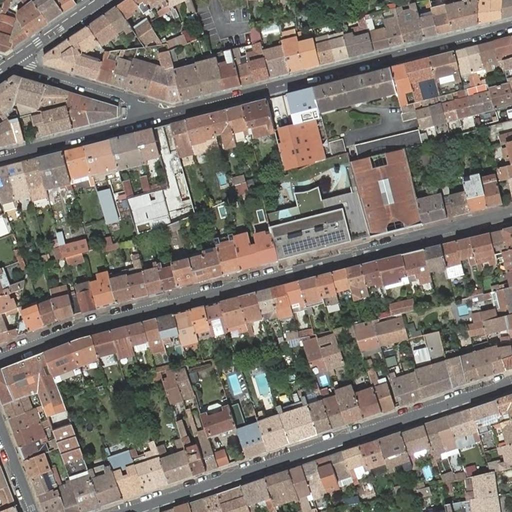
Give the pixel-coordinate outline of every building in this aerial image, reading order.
[(0,15),(0,50),(6,52),(18,43),(49,23),(35,2),(33,0),(22,0),(27,7),(19,13),(17,20),(4,16),(8,10),(10,0),(4,0),(1,11),(0,15)] [(33,0),(35,2),(49,23),(64,13),(54,0),(33,0)] [(54,0),(64,13),(76,4),(73,0),(54,0)] [(134,0),(126,0),(117,6),(127,20),(130,17),(128,15),(139,7),(134,0)] [(149,0),(134,0),(139,7),(145,14),(153,8),(149,0)] [(164,14),(171,11),(166,0),(149,0),(153,8),(161,3),(164,8),(161,9),(164,14)] [(190,11),(195,9),(193,3),(191,0),(166,0),(171,11),(175,19),(179,17),(176,9),(175,9),(173,6),(186,0),(187,0),(189,3),(187,3),(190,11)] [(428,0),(426,1),(416,3),(417,8),(422,6),(431,4),(430,2),(429,0),(428,0)] [(449,0),(444,0),(446,4),(453,31),(478,25),(478,0),(464,0),(464,1),(451,4),(449,0)] [(490,22),(490,0),(478,0),(478,25),(490,22)] [(490,0),(490,22),(503,18),(503,0),(490,0)] [(511,0),(503,0),(503,18),(511,15),(511,0)] [(402,7),(397,8),(396,8),(405,43),(425,38),(420,18),(419,16),(418,10),(417,8),(416,3),(411,4),(410,5),(411,8),(403,10),(402,7)] [(453,31),(446,4),(432,8),(433,11),(439,35),(453,31)] [(117,6),(89,26),(102,46),(119,35),(118,33),(124,29),(128,34),(134,30),(133,29),(127,20),(117,6)] [(405,43),(396,8),(391,9),(392,13),(394,12),(395,17),(384,20),(386,27),(391,47),(405,43)] [(425,38),(439,35),(433,11),(429,12),(430,13),(430,15),(420,18),(425,38)] [(369,15),(367,15),(365,16),(369,34),(374,51),(391,47),(386,27),(375,30),(372,19),(383,16),(382,15),(382,12),(381,12),(369,15)] [(365,16),(359,17),(362,27),(352,30),(354,35),(345,37),(350,57),(359,55),(374,51),(369,34),(365,16)] [(147,18),(133,29),(134,30),(144,46),(154,39),(158,46),(163,45),(160,41),(157,36),(154,30),(151,24),(149,22),(147,18)] [(102,62),(104,55),(101,54),(98,61),(79,55),(75,49),(79,47),(82,51),(86,52),(90,48),(91,50),(99,45),(100,47),(102,46),(89,26),(44,56),(45,64),(97,80),(102,62)] [(258,28),(251,30),(252,40),(252,45),(256,44),(261,43),(258,28)] [(169,45),(170,51),(176,49),(191,42),(197,40),(194,33),(192,34),(190,30),(183,32),(184,35),(167,42),(165,38),(160,41),(163,45),(169,45)] [(282,34),(283,41),(285,50),(291,72),(305,69),(297,37),(296,33),(296,30),(282,34)] [(198,39),(205,36),(203,31),(196,34),(198,39)] [(300,32),(297,33),(296,33),(297,37),(305,69),(320,65),(314,41),(303,44),(300,32)] [(328,35),(314,39),(314,41),(320,65),(350,57),(345,37),(344,33),(329,37),(328,35)] [(511,36),(494,41),(499,61),(504,60),(503,56),(509,54),(510,58),(511,57),(511,36)] [(494,41),(479,45),(485,70),(486,71),(501,67),(499,61),(494,41)] [(264,55),(261,43),(256,44),(258,54),(252,56),(248,57),(251,70),(252,70),(255,81),(270,78),(264,55)] [(158,46),(160,54),(161,58),(164,69),(166,69),(174,67),(174,64),(173,61),(170,51),(169,45),(163,45),(158,46)] [(479,45),(466,48),(476,86),(481,85),(478,74),(477,72),(485,70),(479,45)] [(251,70),(248,57),(242,59),(239,48),(232,50),(241,85),(255,81),(252,70),(251,70)] [(466,48),(455,51),(460,70),(461,76),(469,74),(472,87),(476,86),(466,48)] [(176,49),(170,51),(173,61),(178,60),(176,49)] [(241,85),(232,50),(230,50),(225,51),(228,65),(222,66),(221,63),(218,64),(225,90),(241,85)] [(270,78),(291,72),(285,50),(267,54),(264,55),(270,78)] [(455,51),(430,57),(435,77),(440,96),(453,92),(457,91),(464,89),(463,86),(461,76),(460,70),(455,51)] [(108,52),(105,52),(104,55),(102,62),(97,80),(111,84),(119,59),(116,58),(115,61),(108,60),(111,52),(108,52)] [(430,57),(406,64),(411,83),(413,91),(416,102),(424,100),(427,99),(431,98),(436,97),(440,96),(435,77),(430,57)] [(504,60),(499,61),(501,67),(502,70),(506,69),(509,82),(490,87),(495,108),(511,104),(511,57),(510,58),(504,60)] [(133,63),(119,59),(111,84),(125,88),(133,63)] [(179,63),(174,64),(174,67),(183,100),(204,95),(196,64),(195,59),(191,60),(192,65),(192,69),(181,71),(180,67),(179,63)] [(196,64),(204,95),(225,90),(218,64),(217,59),(196,64)] [(125,88),(144,94),(148,95),(158,67),(133,63),(125,88)] [(406,64),(391,67),(398,93),(398,94),(401,106),(407,104),(404,93),(413,91),(411,83),(406,64)] [(183,100),(174,67),(166,69),(164,69),(158,67),(148,95),(173,103),(183,100)] [(349,78),(314,87),(317,98),(320,113),(358,103),(398,93),(391,67),(349,78)] [(16,99),(22,78),(16,76),(15,76),(0,86),(0,106),(5,114),(7,117),(10,115),(8,112),(13,108),(16,99)] [(47,85),(22,78),(16,99),(13,108),(16,109),(17,114),(19,119),(31,116),(37,138),(49,135),(43,112),(42,110),(39,109),(40,106),(40,105),(47,85)] [(468,88),(465,89),(472,115),(473,114),(495,109),(495,108),(490,87),(489,83),(485,84),(487,91),(470,96),(468,88)] [(68,101),(70,92),(47,85),(40,105),(40,106),(39,109),(42,110),(44,106),(45,106),(68,101)] [(301,90),(288,94),(296,125),(322,118),(320,113),(317,98),(314,87),(301,90)] [(460,98),(455,100),(460,118),(472,115),(465,89),(464,89),(457,91),(459,95),(460,98)] [(86,111),(90,98),(70,92),(68,101),(67,105),(69,112),(77,110),(78,112),(83,111),(83,110),(86,111)] [(440,96),(442,103),(447,121),(460,118),(455,100),(454,97),(453,92),(440,96)] [(429,106),(435,125),(447,121),(442,103),(440,96),(436,97),(438,104),(433,105),(431,98),(427,99),(429,106)] [(86,112),(90,124),(117,117),(118,107),(90,98),(86,111),(86,112)] [(267,99),(243,105),(250,133),(254,132),(256,137),(272,133),(276,132),(276,130),(274,126),(269,104),(268,100),(267,99)] [(414,103),(418,117),(421,126),(418,126),(419,129),(423,144),(428,142),(424,127),(435,125),(429,106),(423,108),(421,103),(425,103),(424,100),(416,102),(414,103)] [(407,104),(401,106),(403,113),(402,113),(404,121),(418,117),(414,103),(407,104)] [(49,135),(73,129),(69,112),(67,105),(43,112),(49,135)] [(243,105),(227,109),(234,133),(236,142),(246,139),(245,135),(246,134),(250,133),(243,105)] [(227,109),(211,114),(216,134),(224,132),(226,141),(228,147),(237,145),(236,142),(234,133),(227,109)] [(73,129),(90,124),(86,112),(86,111),(83,110),(83,111),(78,112),(77,110),(69,112),(73,129)] [(0,141),(3,146),(17,143),(13,125),(11,122),(9,119),(7,117),(5,114),(3,115),(1,116),(5,122),(0,125),(0,141)] [(211,114),(186,120),(194,151),(199,150),(197,143),(207,140),(207,139),(217,136),(216,134),(211,114)] [(276,130),(276,132),(287,175),(288,174),(309,165),(316,162),(317,163),(332,158),(328,143),(322,118),(296,125),(276,130)] [(17,143),(25,141),(19,120),(11,122),(13,125),(17,143)] [(186,120),(171,124),(180,157),(182,166),(185,165),(183,157),(195,153),(194,151),(186,120)] [(171,124),(153,129),(161,156),(162,160),(168,182),(169,187),(152,192),(146,194),(134,197),(127,199),(134,223),(139,237),(150,233),(163,228),(180,221),(194,215),(196,215),(187,183),(182,166),(180,157),(171,124)] [(470,131),(472,139),(498,132),(496,124),(478,129),(477,129),(470,131)] [(153,129),(136,133),(144,160),(145,164),(148,163),(147,159),(161,156),(153,129)] [(423,144),(419,129),(355,146),(359,161),(404,149),(411,147),(423,144)] [(511,132),(500,135),(502,144),(511,141),(511,132)] [(136,133),(111,139),(118,167),(120,171),(145,164),(144,160),(136,133)] [(111,139),(85,146),(93,174),(95,183),(121,177),(120,171),(118,167),(111,139)] [(343,139),(328,143),(332,158),(346,153),(343,139)] [(511,141),(502,144),(503,149),(505,159),(507,165),(511,164),(511,141)] [(85,146),(63,152),(71,183),(75,182),(74,178),(88,175),(89,178),(92,189),(96,188),(95,185),(95,183),(93,174),(85,146)] [(411,147),(404,149),(409,168),(416,167),(411,147)] [(359,161),(352,163),(354,169),(365,212),(372,237),(397,230),(423,224),(418,201),(409,168),(404,149),(359,161)] [(63,152),(38,158),(46,189),(47,192),(47,195),(48,197),(50,206),(56,204),(53,193),(51,194),(50,188),(60,185),(61,187),(66,186),(67,190),(73,189),(71,183),(63,152)] [(38,158),(22,162),(31,196),(32,196),(32,199),(33,200),(48,197),(47,195),(47,192),(46,189),(38,158)] [(22,162),(7,166),(17,200),(31,196),(22,162)] [(511,178),(511,164),(507,165),(499,167),(502,180),(510,179),(511,178)] [(7,166),(0,167),(0,198),(1,202),(2,204),(5,211),(19,207),(17,202),(17,200),(7,166)] [(274,241),(279,261),(304,254),(337,246),(372,237),(365,212),(354,169),(349,171),(355,195),(324,203),(319,187),(310,190),(305,192),(295,193),(299,210),(268,218),(271,231),(274,241)] [(481,178),(480,174),(471,177),(463,178),(464,183),(467,192),(472,212),(488,208),(481,178)] [(496,175),(481,178),(488,208),(503,204),(498,182),(496,175)] [(151,187),(148,176),(142,178),(146,194),(152,192),(151,187)] [(232,179),(234,186),(238,185),(246,182),(245,176),(232,179)] [(130,181),(123,183),(124,188),(127,199),(134,197),(130,181)] [(104,182),(95,185),(96,188),(107,224),(119,220),(111,192),(110,189),(107,190),(104,182)] [(168,182),(151,187),(152,192),(169,187),(168,182)] [(238,185),(240,196),(242,195),(249,192),(246,182),(238,185)] [(124,188),(111,192),(119,220),(126,218),(132,216),(127,199),(124,188)] [(227,190),(218,193),(220,200),(230,197),(227,190)] [(455,216),(472,212),(467,192),(450,196),(442,198),(447,218),(455,216)] [(442,195),(418,201),(423,224),(447,218),(442,198),(442,195)] [(134,223),(132,216),(126,218),(128,225),(134,223)] [(497,231),(490,233),(493,247),(500,245),(502,252),(503,252),(511,249),(511,227),(504,229),(497,231)] [(163,228),(150,233),(151,237),(165,233),(163,228)] [(274,241),(271,231),(256,235),(258,245),(256,245),(261,265),(279,261),(274,241)] [(490,233),(471,238),(475,258),(477,263),(478,270),(482,270),(480,262),(489,260),(490,264),(497,263),(495,254),(495,253),(493,247),(490,233)] [(219,238),(216,239),(218,248),(225,275),(243,270),(234,237),(234,234),(230,235),(232,240),(221,243),(219,238)] [(256,245),(255,245),(251,246),(247,234),(234,237),(243,270),(261,265),(256,245)] [(230,235),(219,238),(221,243),(232,240),(230,235)] [(100,241),(102,248),(113,245),(111,238),(100,241)] [(471,238),(456,241),(460,259),(470,256),(472,264),(477,263),(475,258),(471,238)] [(61,247),(64,258),(66,257),(83,253),(91,251),(87,240),(66,246),(61,247)] [(456,241),(441,245),(447,268),(449,274),(450,278),(464,275),(460,259),(456,241)] [(113,245),(102,248),(104,252),(120,248),(119,243),(114,245),(113,245)] [(441,245),(424,249),(430,271),(439,269),(439,270),(447,268),(441,245)] [(55,249),(58,260),(64,258),(61,247),(55,249)] [(206,251),(204,252),(204,255),(210,279),(225,275),(218,248),(214,249),(215,253),(207,255),(206,251)] [(413,251),(403,254),(408,275),(408,276),(409,281),(417,279),(420,278),(421,283),(423,293),(434,290),(432,280),(430,271),(424,249),(413,251)] [(511,269),(511,249),(503,252),(509,271),(511,269)] [(142,267),(138,250),(135,251),(136,256),(133,257),(136,268),(127,271),(127,275),(128,276),(134,299),(150,295),(144,272),(142,267)] [(189,256),(188,251),(175,254),(176,258),(172,259),(172,260),(173,264),(173,266),(176,275),(179,287),(196,283),(193,271),(190,259),(189,256)] [(204,255),(204,252),(201,252),(202,256),(194,258),(193,254),(189,256),(190,259),(193,271),(196,283),(210,279),(204,255)] [(83,253),(66,257),(68,264),(85,260),(83,253)] [(403,254),(378,260),(384,284),(385,285),(402,281),(401,277),(408,276),(408,275),(403,254)] [(23,270),(27,268),(23,257),(18,259),(19,261),(23,270)] [(48,257),(36,260),(38,265),(43,264),(50,262),(48,257)] [(161,259),(157,260),(157,263),(157,264),(165,291),(179,287),(176,275),(173,266),(163,269),(162,263),(161,259)] [(173,264),(172,260),(162,263),(163,269),(173,266),(173,264)] [(378,260),(362,265),(367,286),(376,283),(377,286),(382,285),(384,284),(378,260)] [(146,266),(142,267),(144,272),(150,295),(165,291),(157,264),(157,263),(154,264),(155,269),(148,271),(146,266)] [(43,264),(38,265),(36,266),(37,272),(44,270),(43,264)] [(362,265),(347,268),(352,288),(355,300),(361,298),(361,297),(369,295),(367,286),(362,265)] [(24,287),(25,280),(11,286),(5,271),(6,270),(4,267),(0,268),(0,296),(9,293),(24,287)] [(347,268),(332,273),(337,292),(337,293),(338,296),(342,295),(340,291),(352,288),(347,268)] [(511,269),(509,271),(508,271),(511,283),(507,284),(497,287),(498,290),(508,288),(511,287),(511,286),(511,269)] [(113,274),(110,275),(110,276),(111,280),(112,282),(117,303),(134,299),(128,276),(127,275),(127,271),(126,270),(122,272),(123,276),(114,279),(113,274)] [(324,303),(325,307),(340,303),(338,296),(337,293),(337,292),(332,273),(317,276),(322,297),(323,299),(324,303)] [(111,280),(110,276),(100,278),(101,281),(102,285),(112,282),(111,280)] [(320,304),(324,303),(323,299),(322,297),(317,276),(300,281),(306,303),(307,305),(309,315),(313,313),(310,302),(319,300),(320,304)] [(101,281),(91,284),(93,291),(98,308),(117,303),(112,282),(102,285),(101,281)] [(300,281),(286,285),(291,304),(302,300),(304,306),(307,305),(306,303),(300,281)] [(277,309),(278,313),(283,311),(283,308),(291,305),(291,304),(286,285),(271,288),(277,309)] [(475,323),(484,321),(505,316),(511,314),(511,286),(511,287),(508,288),(498,290),(496,291),(484,294),(484,293),(484,294),(477,295),(478,302),(492,298),(495,310),(473,315),(475,323)] [(264,320),(279,317),(278,313),(277,309),(271,288),(257,292),(262,313),(263,318),(264,320)] [(468,292),(470,297),(477,295),(484,294),(482,288),(468,292)] [(67,289),(55,292),(57,299),(69,295),(67,289)] [(83,312),(98,308),(93,291),(79,295),(83,312)] [(55,292),(51,293),(51,295),(53,300),(58,320),(71,315),(75,314),(81,313),(76,294),(70,295),(69,295),(57,299),(55,292)] [(248,330),(251,337),(254,336),(250,322),(263,318),(262,313),(257,292),(240,297),(246,321),(247,322),(248,330)] [(19,308),(21,307),(22,301),(17,303),(16,304),(14,298),(11,299),(9,293),(0,296),(0,314),(2,314),(19,308)] [(40,301),(38,302),(39,306),(44,326),(58,320),(53,300),(51,295),(48,296),(50,301),(41,305),(40,301)] [(477,295),(470,297),(471,304),(478,302),(477,295)] [(40,300),(40,301),(41,305),(50,301),(48,296),(40,300)] [(242,332),(248,330),(247,322),(246,321),(240,297),(220,302),(227,326),(235,324),(240,327),(241,327),(242,332)] [(389,305),(392,316),(393,316),(402,313),(416,310),(413,299),(389,305)] [(291,304),(291,305),(292,309),(304,306),(302,300),(291,304)] [(39,306),(38,302),(31,305),(32,308),(22,312),(23,315),(30,331),(44,326),(39,306)] [(213,334),(228,331),(227,326),(220,302),(205,306),(211,328),(212,332),(213,334)] [(278,313),(279,317),(293,313),(292,309),(291,305),(283,308),(283,311),(278,313)] [(208,333),(212,332),(211,328),(205,306),(190,309),(196,332),(197,335),(201,335),(200,331),(207,329),(208,333)] [(0,332),(9,331),(4,317),(20,311),(22,310),(21,309),(21,307),(19,308),(2,314),(0,314),(0,332)] [(183,344),(199,340),(197,335),(196,332),(190,309),(174,314),(180,334),(183,344)] [(18,336),(30,331),(23,315),(22,312),(22,310),(20,311),(19,315),(18,329),(9,331),(0,332),(0,342),(1,342),(18,336)] [(171,336),(180,334),(174,314),(158,318),(163,337),(163,338),(164,342),(172,340),(171,336)] [(505,316),(484,321),(487,334),(506,330),(509,329),(505,316)] [(380,323),(374,325),(381,345),(399,341),(408,338),(404,323),(403,317),(384,322),(380,323)] [(158,318),(143,322),(148,341),(150,347),(151,353),(166,349),(164,342),(163,338),(163,337),(158,318)] [(355,330),(355,331),(361,351),(381,345),(374,325),(373,321),(368,322),(370,327),(365,329),(363,323),(361,324),(353,325),(355,330)] [(487,334),(484,321),(468,325),(469,330),(471,336),(484,333),(485,337),(487,336),(487,334)] [(143,322),(128,326),(133,345),(133,348),(134,351),(138,350),(137,344),(145,342),(146,348),(150,347),(148,341),(143,322)] [(334,330),(336,336),(355,331),(355,330),(353,325),(346,327),(334,330)] [(128,326),(112,330),(118,351),(118,352),(119,359),(135,354),(134,351),(133,348),(133,345),(128,326)] [(112,330),(92,335),(98,356),(118,351),(112,330)] [(289,340),(300,337),(298,333),(298,330),(287,333),(289,340)] [(326,360),(331,376),(335,374),(333,368),(345,364),(336,336),(334,330),(331,330),(317,334),(318,338),(324,354),(326,360)] [(447,360),(440,331),(424,335),(427,347),(414,351),(416,361),(418,366),(424,364),(428,363),(429,365),(425,367),(418,368),(416,369),(417,372),(423,398),(454,388),(447,360)] [(80,339),(70,342),(79,366),(99,358),(98,356),(92,335),(80,339)] [(511,343),(511,341),(511,337),(510,336),(500,337),(501,342),(502,347),(503,351),(501,353),(499,348),(497,345),(493,346),(489,347),(495,374),(511,368),(511,343)] [(312,365),(326,360),(324,354),(318,338),(304,342),(309,359),(312,365)] [(45,352),(57,382),(62,380),(60,374),(74,368),(76,374),(82,372),(79,366),(70,342),(58,347),(45,352)] [(137,344),(138,350),(146,348),(145,342),(137,344)] [(481,379),(495,374),(489,347),(486,348),(484,344),(480,345),(481,350),(475,352),(481,379)] [(381,345),(361,351),(362,354),(363,357),(382,350),(381,345)] [(474,347),(459,351),(461,356),(468,383),(481,379),(475,352),(474,347)] [(53,429),(72,423),(65,403),(62,397),(57,382),(45,352),(24,360),(21,361),(33,394),(39,393),(44,406),(45,409),(49,420),(50,423),(53,429)] [(396,355),(386,357),(388,366),(398,364),(396,355)] [(468,383),(461,356),(447,360),(454,388),(468,383)] [(365,362),(368,370),(371,369),(374,368),(371,360),(365,362)] [(0,395),(4,405),(15,400),(25,396),(33,394),(21,361),(3,368),(0,369),(0,395)] [(161,372),(171,369),(170,364),(155,368),(157,372),(161,372)] [(60,374),(62,380),(76,374),(74,368),(60,374)] [(374,388),(382,412),(396,408),(387,382),(380,385),(375,368),(374,368),(371,369),(368,370),(374,388)] [(183,399),(195,395),(186,369),(174,372),(183,399)] [(183,400),(183,399),(174,372),(173,370),(167,372),(170,378),(164,380),(172,405),(183,400)] [(157,372),(151,374),(153,382),(164,380),(161,372),(157,372)] [(423,398),(417,372),(397,379),(395,372),(390,373),(401,406),(423,398)] [(347,424),(364,418),(355,394),(352,385),(339,389),(338,387),(335,388),(336,391),(338,395),(339,400),(347,424)] [(355,394),(364,418),(382,412),(374,388),(371,389),(370,386),(367,387),(368,390),(355,394)] [(333,429),(347,424),(339,400),(332,402),(331,398),(330,396),(329,396),(327,390),(321,392),(325,404),(333,429)] [(319,433),(333,429),(325,404),(321,392),(317,393),(319,401),(309,404),(319,433)] [(511,394),(497,400),(502,415),(509,413),(511,420),(511,394)] [(4,405),(9,419),(31,411),(25,396),(15,400),(4,405)] [(290,443),(319,433),(309,404),(306,396),(302,397),(303,400),(305,405),(284,412),(282,407),(281,405),(281,403),(277,404),(278,406),(280,414),(290,443)] [(209,438),(237,428),(236,425),(230,404),(223,407),(221,402),(217,400),(208,403),(206,407),(208,412),(201,414),(206,430),(209,437),(209,438)] [(305,405),(303,400),(282,407),(284,412),(305,405)] [(480,405),(471,409),(478,431),(482,445),(483,448),(493,445),(487,425),(489,424),(499,420),(499,419),(502,415),(497,400),(480,405)] [(9,419),(15,433),(41,423),(37,412),(45,409),(44,406),(31,411),(9,419)] [(207,471),(218,467),(214,453),(209,438),(209,437),(206,430),(198,433),(190,409),(186,410),(188,413),(192,425),(193,428),(194,433),(198,445),(207,471)] [(471,409),(448,416),(457,448),(474,443),(471,434),(478,431),(471,409)] [(269,450),(290,443),(280,414),(266,418),(263,410),(256,412),(256,413),(258,418),(269,450)] [(509,413),(502,415),(499,419),(499,420),(500,424),(502,423),(511,420),(509,413)] [(448,416),(436,420),(446,452),(452,450),(453,452),(455,451),(456,454),(459,453),(457,448),(448,416)] [(247,457),(269,450),(258,418),(254,419),(256,423),(241,427),(240,424),(236,425),(237,428),(247,457)] [(43,427),(50,423),(49,420),(41,423),(15,433),(20,447),(40,439),(42,444),(46,442),(44,437),(46,436),(43,427)] [(195,475),(207,471),(198,445),(193,447),(189,437),(188,438),(182,420),(177,421),(180,430),(183,438),(195,475)] [(436,420),(424,424),(436,459),(442,457),(441,453),(446,452),(436,420)] [(511,444),(511,420),(502,423),(508,446),(511,444)] [(82,511),(84,511),(102,506),(91,475),(89,471),(85,458),(72,423),(53,429),(56,438),(59,448),(66,465),(71,479),(72,482),(82,511)] [(424,424),(401,432),(413,468),(413,469),(419,467),(417,460),(415,453),(426,449),(429,456),(430,461),(432,460),(436,459),(424,424)] [(401,432),(379,439),(387,463),(389,468),(390,473),(397,471),(395,466),(404,463),(406,468),(409,467),(410,469),(413,468),(401,432)] [(157,447),(158,450),(170,484),(195,475),(183,438),(177,440),(179,448),(166,452),(164,445),(157,447)] [(20,447),(25,461),(45,453),(50,451),(48,447),(44,448),(42,444),(40,439),(20,447)] [(379,439),(360,446),(368,469),(387,463),(379,439)] [(145,455),(157,488),(170,484),(158,450),(157,447),(155,440),(149,442),(153,451),(145,454),(145,455)] [(489,467),(490,473),(495,472),(511,467),(511,444),(508,446),(500,448),(501,451),(503,450),(504,450),(507,450),(509,462),(506,463),(489,467)] [(360,446),(343,452),(352,476),(353,480),(354,484),(360,482),(359,479),(357,475),(369,471),(368,469),(360,446)] [(218,467),(230,463),(225,449),(214,453),(218,467)] [(415,453),(417,460),(429,456),(426,449),(415,453)] [(111,466),(123,499),(145,492),(133,459),(115,465),(110,452),(107,453),(111,466)] [(343,452),(329,456),(332,464),(338,484),(341,482),(341,480),(352,476),(343,452)] [(51,470),(51,468),(45,453),(25,461),(29,471),(32,477),(39,474),(51,470)] [(133,459),(145,492),(157,488),(145,455),(137,457),(136,453),(131,455),(133,459)] [(329,456),(316,461),(319,468),(325,488),(327,493),(330,492),(329,487),(335,484),(336,488),(339,487),(338,484),(332,464),(329,456)] [(316,461),(302,465),(310,490),(318,487),(319,490),(321,497),(327,495),(327,493),(325,488),(319,468),(316,461)] [(302,465),(289,470),(300,501),(304,511),(310,511),(305,495),(311,493),(310,490),(302,465)] [(102,506),(123,499),(111,466),(107,468),(109,475),(97,479),(93,469),(89,471),(91,475),(102,506)] [(66,511),(82,511),(72,482),(71,479),(66,481),(69,487),(63,489),(58,476),(59,476),(55,467),(51,468),(51,470),(53,475),(56,484),(58,489),(60,495),(66,511)] [(32,477),(38,495),(46,493),(50,491),(54,489),(54,490),(58,489),(56,484),(52,485),(49,476),(53,475),(51,470),(39,474),(32,477)] [(289,470),(265,478),(272,497),(277,509),(279,508),(278,506),(280,505),(278,501),(294,496),(295,500),(296,500),(297,502),(300,501),(289,470)] [(370,476),(369,471),(357,475),(359,479),(370,476)] [(453,472),(442,476),(444,483),(446,483),(451,482),(456,481),(454,475),(453,472)] [(490,473),(471,477),(471,481),(475,480),(477,491),(473,492),(466,493),(467,501),(498,496),(495,472),(490,473)] [(265,478),(242,486),(249,505),(250,511),(258,511),(257,508),(256,503),(266,499),(268,505),(270,511),(277,511),(277,509),(272,497),(265,478)] [(395,488),(397,495),(402,493),(417,490),(420,489),(418,484),(418,483),(395,488)] [(14,501),(8,485),(0,488),(0,497),(1,497),(4,505),(14,501)] [(242,486),(218,494),(224,511),(250,511),(249,505),(242,486)] [(420,489),(417,490),(419,497),(431,494),(429,487),(425,488),(420,489)] [(53,498),(60,495),(58,489),(54,490),(54,489),(50,491),(51,493),(53,498)] [(375,491),(358,496),(359,498),(361,503),(365,502),(378,499),(375,491)] [(66,511),(60,495),(53,498),(51,493),(47,495),(46,493),(38,495),(44,511),(66,511)] [(224,511),(218,494),(204,499),(208,511),(224,511)] [(278,501),(280,505),(295,500),(294,496),(278,501)] [(500,511),(498,496),(467,501),(461,502),(461,507),(467,506),(467,511),(500,511)] [(208,511),(204,499),(189,503),(192,511),(208,511)] [(256,503),(257,508),(268,505),(266,499),(256,503)] [(18,511),(16,506),(14,501),(4,505),(6,509),(0,511),(18,511)] [(192,511),(189,503),(175,508),(176,511),(192,511)]
